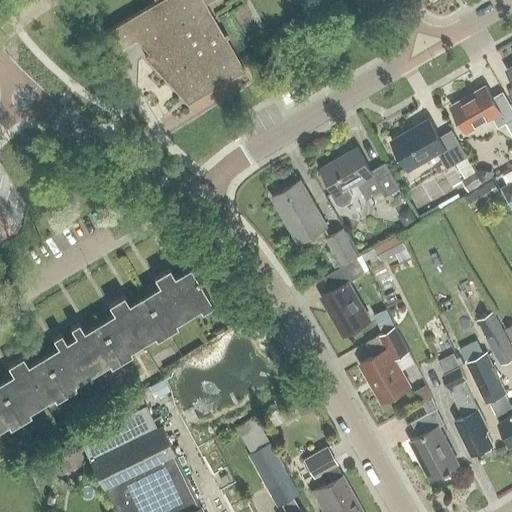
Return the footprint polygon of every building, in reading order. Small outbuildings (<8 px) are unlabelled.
[(145,56),(187,103),(244,70),(206,3),(211,0),(156,0),(157,1),(104,31),(116,51),(141,36),(152,49),(145,56)] [(466,132),(492,117),(498,127),(511,118),(511,107),(503,93),(493,99),(486,86),(451,107),(466,132)] [(447,169),(457,163),(467,157),(452,130),(439,137),(429,120),(392,141),(408,169),(437,152),(447,169)] [(381,190),(385,196),(400,188),(386,163),(371,171),(357,147),(321,168),(334,191),(331,193),(337,203),(343,205),(350,201),(353,194),(349,187),(357,183),(366,199),(381,190)] [(483,182),(467,157),(457,163),(465,177),(461,180),(468,191),(483,182)] [(327,226),(300,180),(272,196),(298,242),(327,226)] [(480,201),(492,195),(485,183),(473,189),(480,201)] [(397,216),(405,227),(418,219),(410,207),(397,216)] [(341,265),(359,254),(344,228),(326,238),(341,265)] [(410,255),(400,233),(374,246),(380,259),(395,252),(400,261),(410,255)] [(324,277),(332,290),(321,296),(343,334),(370,319),(348,282),(365,272),(357,258),(324,277)] [(26,407),(51,392),(55,400),(77,387),(72,379),(106,359),(111,366),(132,353),(127,346),(152,331),(156,339),(178,326),(173,318),(197,304),(202,311),(213,305),(190,266),(189,267),(192,272),(175,282),(173,278),(174,277),(169,267),(153,276),(159,286),(161,285),(164,289),(130,310),(127,305),(129,304),(123,295),(108,304),(114,313),(116,312),(118,317),(85,337),(82,332),(84,331),(78,322),(70,327),(78,341),(69,346),(61,332),(52,337),(58,347),(60,345),(63,350),(29,370),(26,366),(28,365),(22,355),(7,365),(13,374),(15,373),(17,377),(0,387),(0,422),(5,419),(10,427),(31,414),(26,407)] [(472,279),(460,285),(469,302),(481,296),(472,279)] [(501,363),(511,357),(511,346),(493,311),(478,319),(501,363)] [(382,401),(410,385),(394,358),(408,350),(394,326),(367,342),(374,355),(360,363),(382,401)] [(466,362),(486,403),(490,401),(500,420),(499,421),(511,444),(511,443),(511,403),(510,404),(505,393),(506,392),(486,352),(466,362)] [(455,420),(471,453),(477,450),(482,452),(491,448),(492,443),(493,443),(486,430),(488,429),(478,409),(464,381),(467,379),(460,366),(442,375),(463,416),(455,420)] [(149,387),(155,398),(170,391),(164,379),(149,387)] [(420,403),(432,397),(426,384),(413,391),(420,403)] [(431,398),(422,403),(428,414),(436,409),(431,398)] [(200,506),(175,452),(162,425),(158,428),(147,404),(79,436),(103,486),(105,485),(118,511),(203,511),(201,506),(200,506)] [(410,440),(430,478),(458,463),(439,426),(444,423),(436,409),(428,414),(411,422),(419,436),(410,440)] [(274,425),(282,419),(277,411),(269,417),(274,425)] [(234,427),(248,453),(268,489),(278,483),(287,500),(301,492),(292,475),(289,477),(255,416),(234,427)] [(76,440),(43,455),(50,470),(61,474),(80,465),(83,455),(76,440)] [(324,471),(330,481),(312,491),(323,511),(363,511),(342,474),(341,474),(336,464),(337,464),(327,446),(304,459),(314,476),(324,471)] [(282,504),(286,511),(302,511),(301,511),(293,497),(282,504)]
